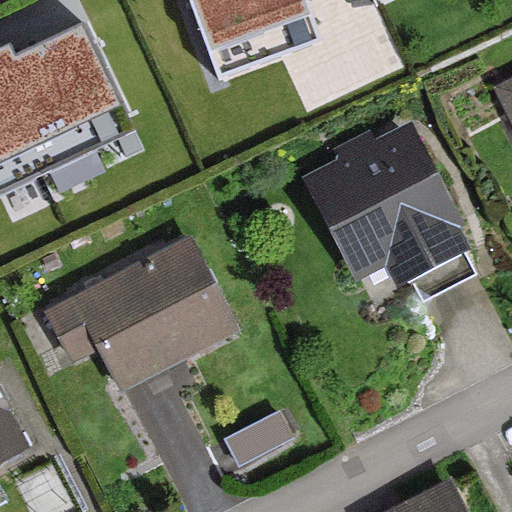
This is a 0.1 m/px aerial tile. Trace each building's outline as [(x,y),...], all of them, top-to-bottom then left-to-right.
[(322,44),(306,0),(189,0),(217,80),(322,44)] [(84,29),(0,68),(0,197),(134,134),(84,29)] [(511,86),(499,93),(511,117),(511,86)] [(384,260),(393,277),(456,244),(400,135),(311,181),(358,273),(384,260)] [(116,390),(119,388),(231,330),(186,243),(45,316),(67,359),(93,346),(116,390)] [(0,461),(16,454),(0,422),(0,405),(2,405),(0,400),(0,461)] [(286,417),(225,446),(237,472),(298,443),(286,417)] [(457,511),(447,491),(405,511),(457,511)]
